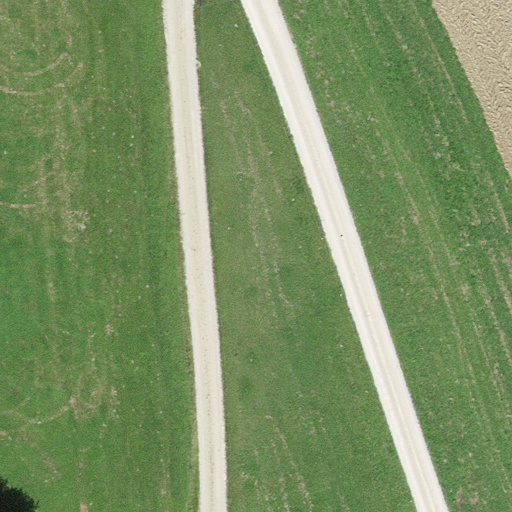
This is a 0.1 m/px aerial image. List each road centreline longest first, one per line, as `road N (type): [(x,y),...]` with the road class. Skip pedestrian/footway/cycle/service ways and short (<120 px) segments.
road 1 (track): [(456,511),(260,0)]
road 2 (track): [(194,0),(202,408),(212,511)]
